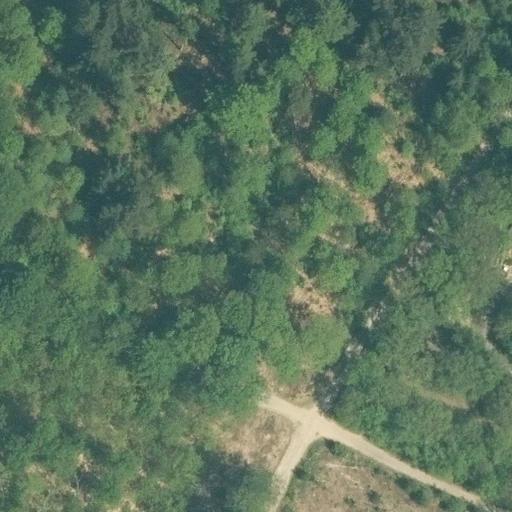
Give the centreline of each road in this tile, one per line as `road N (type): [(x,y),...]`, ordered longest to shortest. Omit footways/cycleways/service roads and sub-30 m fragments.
road 1 (track): [(313,424),(511,116)]
road 2 (track): [(313,424),(59,310),(0,292)]
road 3 (track): [(490,511),(313,424)]
